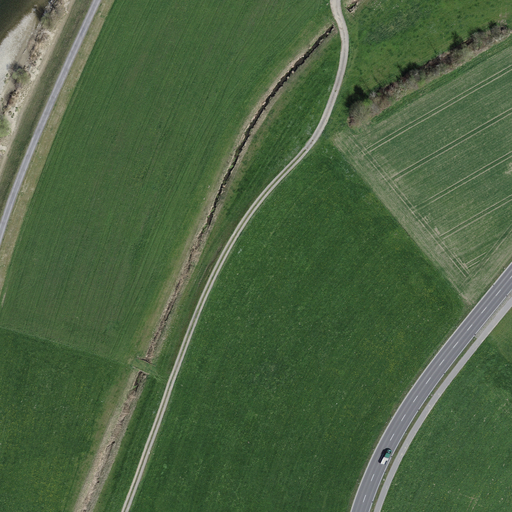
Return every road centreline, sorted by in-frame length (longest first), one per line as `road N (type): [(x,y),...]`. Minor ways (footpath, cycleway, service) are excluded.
road 1 (track): [(121,511),(214,267),(326,111),(344,57),(335,0)]
road 2 (primary): [(358,511),(411,402),(511,274)]
road 3 (track): [(96,0),(0,240)]
